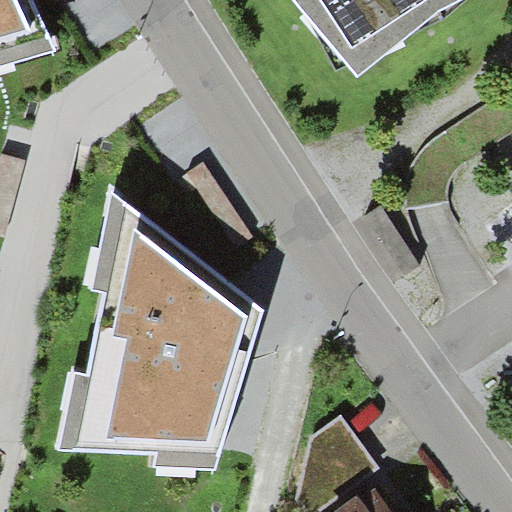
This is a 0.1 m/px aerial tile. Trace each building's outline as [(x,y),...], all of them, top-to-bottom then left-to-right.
[(0,0),(0,66),(54,49),(31,0),(0,0)] [(293,0),(358,80),(442,14),(466,0),(293,0)] [(203,166),(188,176),(236,249),(251,239),(203,166)] [(264,310),(111,193),(92,289),(105,293),(88,374),(73,370),(59,447),(155,449),(152,463),(217,466),(264,310)] [(311,441),(296,501),(303,511),(322,511),(380,471),(342,418),(311,441)] [(387,511),(375,495),(360,506),(358,504),(346,511),(387,511)]
